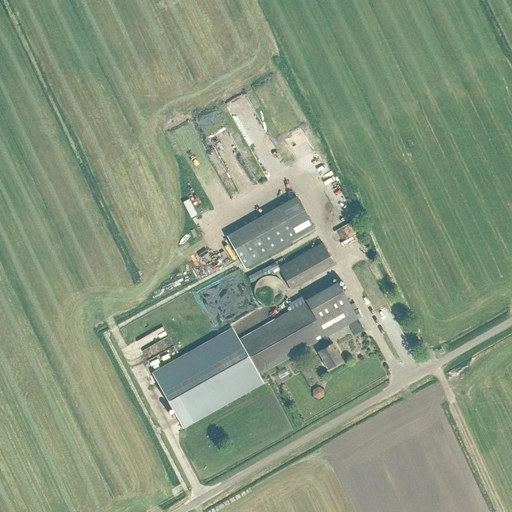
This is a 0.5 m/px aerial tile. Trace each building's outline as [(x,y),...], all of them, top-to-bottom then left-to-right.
[(254,230),(280,218),(273,203),(247,216),(254,230)] [(277,267),(289,289),(334,264),(322,242),(277,267)] [(361,259),(370,278),(377,274),(369,256),(361,259)] [(256,269),(260,278),(264,276),(272,272),(268,263),(256,269)] [(242,267),(195,285),(200,298),(206,295),(215,316),(222,314),(214,292),(224,289),(228,299),(239,295),(237,291),(250,286),(242,267)] [(283,284),(280,280),(277,278),(273,276),(269,275),(264,276),(260,278),(257,280),(254,284),(253,289),(253,294),(255,298),(258,302),(262,305),(266,306),(271,306),(275,305),(279,302),(282,298),(284,294),(284,289),(283,284)] [(305,301),(238,339),(231,327),(151,372),(182,428),(263,383),(258,374),(316,342),(320,349),(316,351),(326,369),(342,360),(332,343),(330,344),(326,336),(357,318),(336,282),(304,300),(305,301)] [(167,324),(141,336),(149,356),(176,345),(167,324)] [(279,378),(293,372),(290,365),(276,371),(279,378)] [(316,383),(316,393),(325,392),(325,383),(316,383)]
